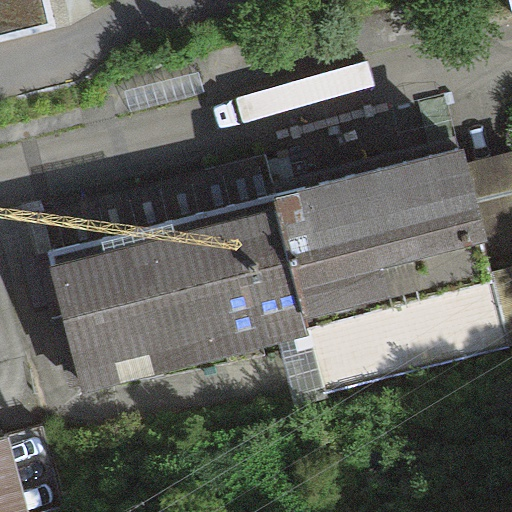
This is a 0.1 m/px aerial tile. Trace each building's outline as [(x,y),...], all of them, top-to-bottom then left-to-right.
[(0,0),(0,31),(57,17),(53,0),(0,0)] [(511,0),(474,0),(488,44),(511,37),(511,0)] [(309,328),(494,281),(461,152),(276,199),(309,328)] [(86,385),(309,328),(276,199),(53,256),(86,385)] [(0,422),(0,511),(38,511),(16,419),(0,422)]
